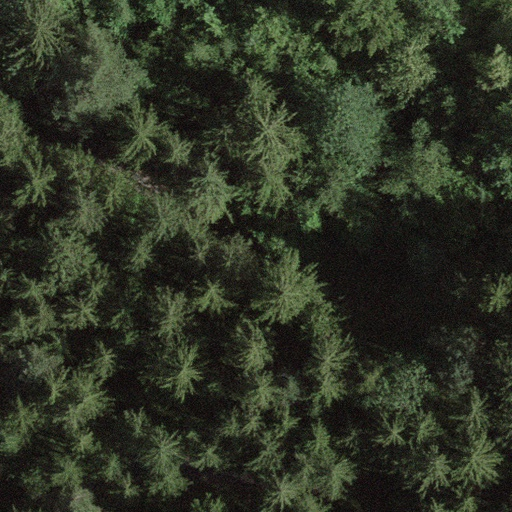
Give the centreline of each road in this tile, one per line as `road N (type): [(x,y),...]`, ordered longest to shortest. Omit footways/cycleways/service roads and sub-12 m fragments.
road 1 (track): [(0,44),(73,125),(291,268),(511,294)]
road 2 (track): [(491,0),(424,118),(396,197),(387,280)]
